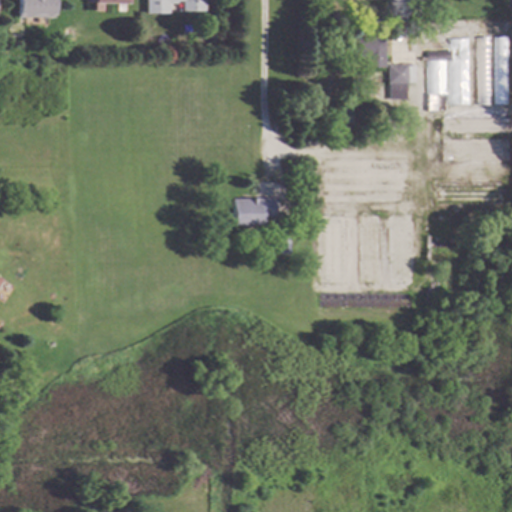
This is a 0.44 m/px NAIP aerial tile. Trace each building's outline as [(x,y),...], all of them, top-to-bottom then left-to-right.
[(52,0),(52,19),(16,18),(16,0),(52,0)] [(204,0),(204,11),(181,11),(180,2),(174,2),(174,3),(168,3),(168,13),(144,14),(144,0),(204,0)] [(506,34),(472,35),(472,21),(506,20),(506,34)] [(383,68),(377,68),(362,68),(362,60),(346,60),(346,38),(382,38),(383,68)] [(466,106),(448,106),(445,106),(445,63),(444,63),(444,95),(443,95),(443,111),(443,113),(426,113),(426,95),(423,95),(423,64),(418,64),(418,60),(423,60),(423,53),(444,53),(444,38),(466,38),(466,106)] [(442,50),(420,50),(420,38),(442,38),(442,50)] [(489,104),(475,104),(474,38),(489,38),(489,104)] [(507,105),(493,105),(492,105),(492,38),(507,38),(507,105)] [(414,83),(408,83),(403,83),(404,100),(398,100),(391,100),(386,100),(386,85),(385,85),(385,68),(385,66),(388,65),(412,65),(413,65),(414,83)] [(508,133),(440,133),(440,119),(507,119),(508,133)] [(507,161),(440,162),(440,140),(507,139),(507,161)] [(499,207),(432,206),(432,183),(499,184),(499,207)] [(273,201),(273,218),(270,218),(259,218),(259,229),(229,229),(229,199),(255,199),(273,199),(273,201)] [(466,214),(466,223),(464,223),(436,224),(436,213),(466,213),(466,214)] [(343,284),(316,284),(316,283),(316,220),(316,216),(343,216),(343,284)] [(378,283),(356,283),(354,216),(376,216),(378,283)] [(408,283),(386,283),(385,216),(407,216),(408,283)] [(286,255),(277,255),(277,243),(277,241),(285,241),(286,241),(286,255)]
